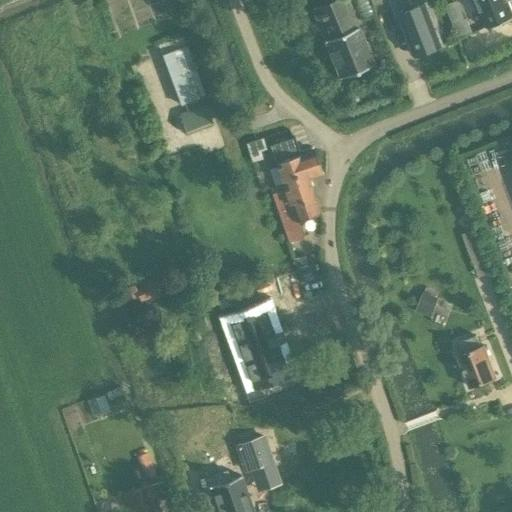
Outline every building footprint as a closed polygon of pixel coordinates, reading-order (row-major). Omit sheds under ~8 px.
[(359,29),(355,30),(343,0),(340,0),(317,10),(330,41),(326,42),(341,80),(375,66),(359,29)] [(408,0),(389,0),(388,1),(394,17),(399,15),(415,56),(442,45),(426,3),(412,8),(408,0)] [(471,0),(477,13),(481,11),(487,27),(487,28),(511,17),(511,9),(508,0),(471,0)] [(467,19),(454,24),(459,38),(472,33),(467,19)] [(166,51),(179,103),(204,96),(190,45),(166,51)] [(209,103),(181,110),(186,130),(214,123),(209,103)] [(286,192),(284,192),(288,205),(315,197),(309,179),(324,175),(316,152),(302,157),(296,138),(271,147),(286,192)] [(256,141),(246,144),(252,163),(263,159),(260,152),(266,150),(263,139),(256,141)] [(288,205),(284,192),(274,196),(291,243),(304,239),(298,223),(321,215),(315,197),(288,205)] [(305,256),(294,260),(297,269),(301,282),(312,278),(305,256)] [(254,308),(300,292),(293,271),(247,287),(254,308)] [(146,284),(134,289),(139,301),(149,297),(150,300),(160,296),(154,279),(145,282),(146,284)] [(447,322),(455,301),(426,289),(417,310),(447,322)] [(244,316),(228,321),(250,384),(266,378),(267,379),(272,377),(271,376),(288,370),(278,343),(280,342),(280,341),(277,342),(275,334),(277,333),(277,332),(274,333),(266,308),(249,314),(249,313),(244,314),(244,316)] [(460,357),(472,389),(498,379),(486,347),(482,349),(478,337),(459,345),(463,356),(460,357)] [(263,436),(242,444),(251,468),(271,460),(263,436)] [(141,452),(137,453),(144,473),(148,472),(151,471),(143,451),(141,452)] [(226,471),(200,480),(211,511),(253,511),(241,475),(229,479),(226,471)] [(156,511),(148,486),(125,494),(131,511),(156,511)]
